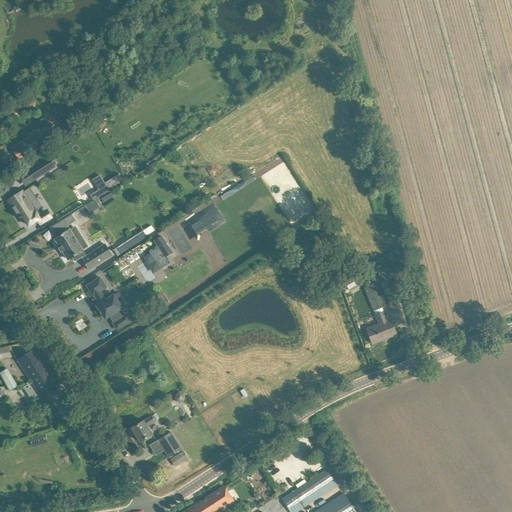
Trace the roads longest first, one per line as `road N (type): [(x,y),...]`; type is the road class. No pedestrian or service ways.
road 1 (tertiary): [(150,508),(334,394),(511,328)]
road 2 (track): [(423,358),(325,0)]
road 3 (tertiary): [(150,508),(0,269)]
